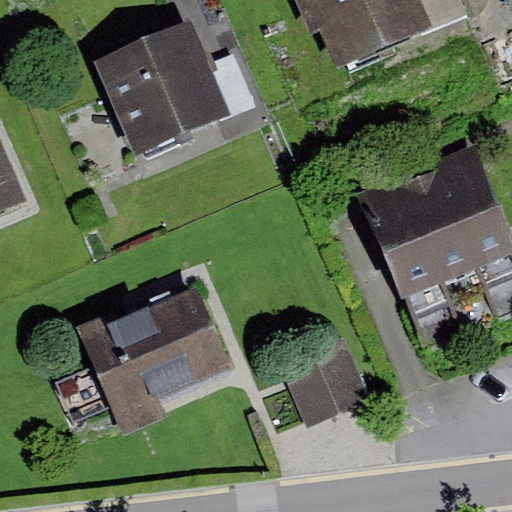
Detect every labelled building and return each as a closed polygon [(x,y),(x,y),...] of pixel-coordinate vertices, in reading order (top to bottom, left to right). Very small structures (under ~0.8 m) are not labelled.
[(340,63),(436,24),(425,0),(299,0),(313,32),(325,27),(340,63)] [(462,0),(425,0),(436,24),(438,28),(469,15),(462,0)] [(207,65),(189,19),(94,57),(131,150),(226,112),(207,65)] [(234,53),(207,65),(226,112),(230,117),(257,106),(234,53)] [(0,128),(0,208),(29,196),(0,128)] [(511,311),(511,223),(479,148),(367,197),(402,278),(432,346),(511,311)] [(97,196),(75,206),(85,229),(107,220),(97,196)] [(232,364),(198,283),(119,317),(115,309),(80,324),(126,433),(169,415),(160,394),(232,364)] [(346,338),(284,363),(308,425),(371,400),(346,338)]
